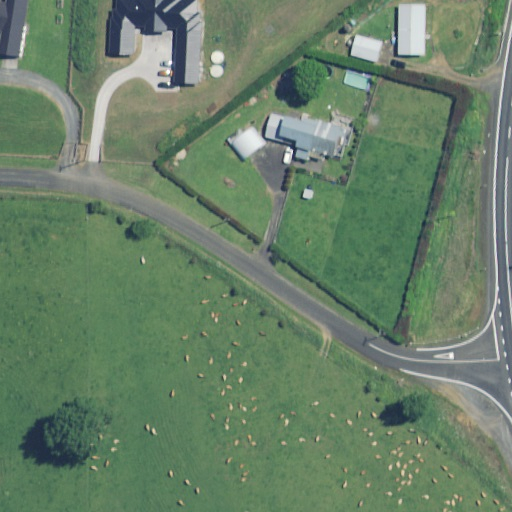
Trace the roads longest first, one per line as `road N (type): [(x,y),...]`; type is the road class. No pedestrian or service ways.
road 1 (unclassified): [(511,358),(422,360),(378,349),(121,190),(0,176)]
road 2 (primary): [(511,316),(505,223),(511,107)]
